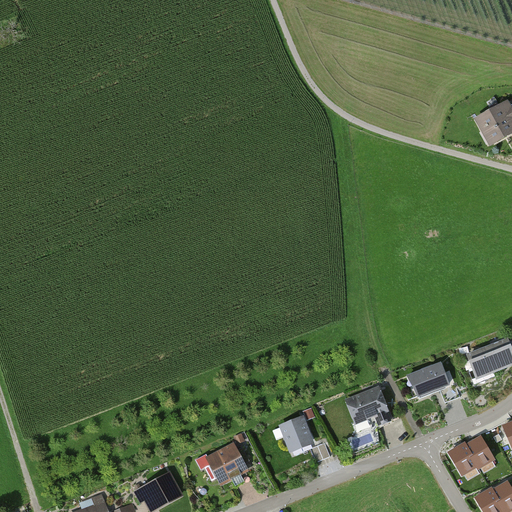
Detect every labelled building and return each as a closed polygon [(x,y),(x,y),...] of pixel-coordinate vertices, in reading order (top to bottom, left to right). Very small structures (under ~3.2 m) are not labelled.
[(511,106),(510,103),(476,122),(491,149),(511,138),(511,106)] [(511,353),(507,341),(469,356),(477,375),(511,361),(511,353)] [(442,365),(408,377),(419,396),(449,384),(442,365)] [(378,390),(348,402),(357,423),(375,416),(379,426),(391,421),(378,390)] [(302,419),(282,427),(291,448),(311,440),(302,419)] [(448,452),(461,476),(477,467),(478,469),(494,459),(481,437),(466,445),(465,443),(448,452)] [(331,458),(325,444),(311,449),(317,463),(331,458)] [(236,445),(206,461),(221,489),(251,474),(236,445)] [(170,475),(137,492),(143,502),(150,498),(156,509),(181,495),(170,475)] [(475,498),(483,511),(508,511),(511,510),(511,488),(509,482),(493,491),(492,489),(475,498)] [(108,511),(105,503),(81,511),(108,511)]
